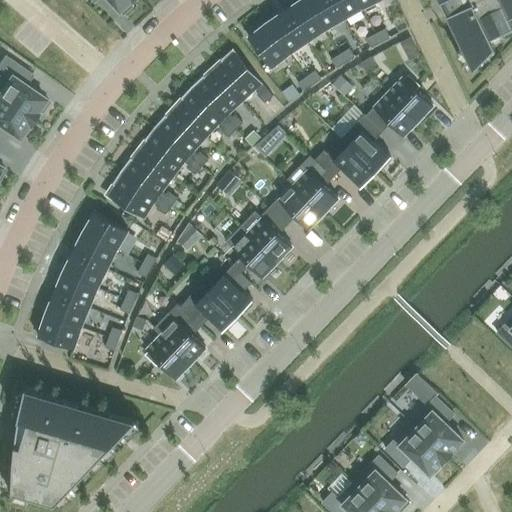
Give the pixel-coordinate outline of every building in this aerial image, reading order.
[(134,6),(131,3),(133,1),(133,2),(135,0),(93,0),(95,2),(97,0),(110,0),(111,1),(110,1),(111,2),(112,2),(124,15),(134,6)] [(300,0),(286,10),(308,42),(326,30),(307,0),(300,0)] [(307,0),(326,30),(344,19),(333,0),(307,0)] [(363,9),(358,0),(333,0),(344,19),(363,9)] [(358,0),(363,9),(380,0),(358,0)] [(511,0),(441,0),(442,1),(444,0),(451,13),(448,15),(475,69),(511,30),(511,0)] [(267,23),(290,54),(308,42),(286,10),(267,23)] [(290,54),(267,23),(249,37),(273,68),(290,54)] [(386,29),(376,34),(381,43),(391,38),(386,29)] [(371,48),(381,43),(376,34),(367,39),(371,48)] [(350,48),(341,54),(346,63),(355,57),(350,48)] [(215,70),(243,101),(253,92),(257,89),(260,92),(258,95),(265,103),(274,96),(234,49),(221,60),(224,63),(215,70)] [(332,60),(337,69),(346,63),(341,54),(332,60)] [(29,87),(25,85),(33,75),(5,56),(0,63),(0,69),(4,72),(0,77),(0,96),(33,120),(38,113),(37,112),(39,110),(42,113),(50,102),(35,91),(34,90),(34,91),(30,88),(29,87)] [(372,57),(362,62),(368,72),(377,66),(372,57)] [(204,76),(193,86),(236,130),(243,123),(236,115),(233,117),(230,113),(243,101),(215,70),(207,78),(204,76)] [(316,71),(307,77),(313,85),(322,79),(316,71)] [(404,76),(387,93),(418,123),(434,106),(417,89),(420,86),(409,75),(406,79),(404,76)] [(341,76),(333,85),(344,95),(352,86),(341,76)] [(304,92),(313,85),(307,77),(298,83),(304,92)] [(176,109),(207,137),(220,123),(224,127),(221,129),(229,138),(236,130),(193,86),(182,98),(184,101),(176,109)] [(294,87),(284,95),(290,103),(293,100),(297,98),(300,95),(294,87)] [(365,115),(383,132),(392,124),(405,136),(418,123),(387,93),(367,115),(365,114),(365,115)] [(3,128),(6,130),(7,131),(19,139),(28,126),(29,126),(33,120),(0,96),(0,125),(2,127),(3,128)] [(166,115),(155,127),(203,167),(209,159),(200,152),(198,155),(194,152),(207,137),(176,109),(169,118),(166,115)] [(342,139),(376,172),(391,157),(375,141),(383,132),(365,115),(342,139)] [(196,175),(203,167),(155,127),(145,140),(148,142),(141,151),(174,177),(186,162),(190,165),(187,167),(196,175)] [(254,130),(245,139),(251,146),(261,137),(254,130)] [(262,137),(253,145),(265,156),(273,147),(262,137)] [(326,169),(334,177),(343,169),(362,187),(376,172),(342,139),(328,153),(325,150),(315,160),(325,170),(326,169)] [(131,158),(122,171),(172,206),(177,200),(178,198),(169,192),(167,195),(163,192),(174,177),(141,151),(134,160),(131,158)] [(309,169),(294,185),(325,214),(339,199),(326,186),(334,177),(326,169),(325,170),(317,178),(309,169)] [(167,215),(172,206),(122,171),(113,184),(116,186),(109,197),(143,220),(155,202),(159,205),(157,208),(167,215)] [(325,214),(294,185),(280,199),(278,198),(269,207),(288,225),(297,217),(310,229),(325,214)] [(177,200),(172,206),(178,210),(182,204),(177,200)] [(288,225),(269,207),(261,216),(256,211),(241,226),(278,262),(293,247),(280,234),(288,225)] [(96,211),(84,231),(118,250),(129,231),(96,211)] [(181,235),(177,241),(181,245),(196,229),(189,223),(185,229),(181,235)] [(278,262),(241,226),(226,241),(242,256),(233,265),(242,273),(250,265),(264,277),(278,262)] [(161,228),(156,237),(166,243),(171,234),(161,228)] [(84,231),(74,252),(108,269),(118,250),(84,231)] [(108,269),(74,252),(64,272),(99,288),(108,269)] [(152,268),(157,259),(148,254),(143,264),(152,268)] [(152,268),(143,264),(138,273),(147,278),(152,268)] [(203,282),(238,316),(253,300),(234,282),(242,273),(233,265),(211,288),(204,282),(203,282)] [(64,272),(55,293),(91,308),(99,288),(64,272)] [(177,303),(202,327),(210,318),(224,331),(238,316),(203,282),(181,306),(178,303),(177,303)] [(134,304),(139,294),(129,290),(125,300),(134,304)] [(55,293),(46,314),(82,328),(91,308),(55,293)] [(134,304),(125,300),(120,310),(130,314),(134,304)] [(156,325),(194,362),(207,348),(194,335),(202,327),(177,303),(156,325)] [(82,328),(46,314),(39,336),(75,349),(82,328)] [(147,320),(137,316),(133,326),(143,331),(147,320)] [(511,317),(498,333),(511,346),(511,317)] [(194,362),(156,325),(154,328),(161,335),(147,349),(149,351),(146,355),(157,365),(160,362),(177,379),(194,362)] [(109,338),(119,341),(123,331),(113,327),(109,338)] [(119,341),(109,338),(105,348),(115,351),(119,341)] [(417,373),(406,385),(428,406),(436,396),(439,394),(417,373)] [(21,418),(17,447),(15,466),(14,492),(57,505),(137,421),(27,389),(21,418)] [(414,425),(448,458),(454,452),(453,452),(464,440),(446,423),(454,414),(436,396),(428,406),(427,406),(430,409),(414,425)] [(443,464),(448,458),(414,425),(398,442),(395,439),(386,449),(404,466),(413,457),(431,475),(442,463),(443,464)] [(379,456),(354,482),(385,511),(396,511),(397,511),(396,511),(398,509),(401,511),(410,503),(389,482),(398,473),(379,456)] [(385,511),(354,482),(339,498),(333,493),(323,503),(332,511),(385,511)]
